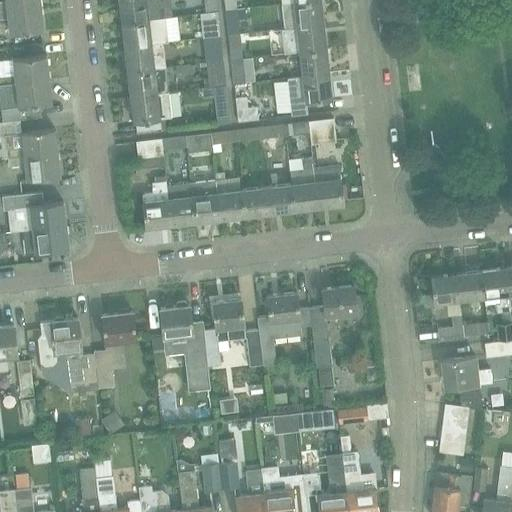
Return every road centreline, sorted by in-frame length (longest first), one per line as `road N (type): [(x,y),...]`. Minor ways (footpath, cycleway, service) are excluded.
road 1 (residential): [(112,272),(392,239)]
road 2 (residential): [(112,272),(80,0)]
road 3 (residential): [(408,511),(411,346),(392,239)]
road 4 (residential): [(392,239),(364,0)]
road 5 (residential): [(392,239),(511,231)]
